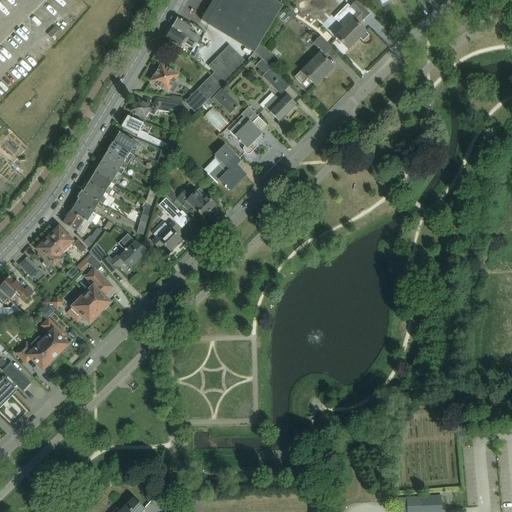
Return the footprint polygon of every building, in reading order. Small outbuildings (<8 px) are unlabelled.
[(213,0),(201,20),(200,20),(254,53),(259,45),(285,0),(213,0)] [(334,37),(340,43),(347,50),(365,31),(357,24),(362,19),(363,20),(369,14),(355,0),(349,7),(354,12),(344,23),(346,25),(334,37)] [(193,27),(191,26),(177,18),(171,28),(199,45),(202,38),(190,32),(193,27)] [(47,35),(50,39),(58,31),(54,27),(47,35)] [(199,45),(171,28),(165,38),(178,47),(181,43),(191,49),(189,53),(194,56),(199,45)] [(324,55),(326,54),(331,48),(319,36),(312,43),(324,55)] [(272,58),(259,45),(254,53),(266,65),(272,58)] [(214,73),(211,76),(221,86),(240,68),(245,63),(228,46),(216,58),(222,65),(214,73)] [(299,70),(292,76),(300,85),(307,78),(315,86),(321,81),(320,80),(332,67),(318,53),(300,71),(299,70)] [(161,65),(150,82),(167,92),(168,89),(172,92),(176,86),(172,83),(177,75),(161,65)] [(288,87),(270,69),(263,75),(282,94),(288,87)] [(211,76),(203,83),(213,94),(221,86),(211,76)] [(219,90),(211,98),(228,116),(236,107),(219,90)] [(193,94),(184,102),(194,113),(201,106),(196,102),(198,100),(193,94)] [(275,96),(264,107),(279,121),(280,120),(281,121),(285,117),(284,116),(296,104),(287,96),(281,102),(275,96)] [(168,109),(180,111),(182,99),(171,97),(170,99),(157,97),(151,105),(146,102),(145,104),(137,100),(134,105),(132,105),(131,108),(131,109),(130,111),(144,119),(148,113),(154,116),(157,110),(158,110),(161,106),(169,107),(168,109)] [(251,124),(257,117),(247,107),(240,113),(243,116),(229,130),(244,146),(243,148),(243,151),(246,154),(249,154),(256,147),(256,145),(253,142),(261,134),(251,124)] [(202,120),(214,135),(223,127),(211,113),(202,120)] [(121,127),(137,136),(163,148),(165,143),(146,135),(146,134),(140,131),(143,126),(127,116),(127,117),(124,119),(123,122),(121,127)] [(112,141),(111,142),(132,155),(135,150),(132,148),(135,142),(119,133),(118,134),(117,133),(114,137),(115,138),(113,142),(112,141)] [(132,155),(111,142),(107,149),(108,150),(107,152),(123,162),(126,164),(132,155)] [(236,184),(240,180),(245,175),(235,166),(239,162),(224,148),(215,157),(222,165),(209,178),(217,185),(220,182),(230,191),(236,184)] [(164,151),(159,149),(154,168),(159,169),(164,151)] [(123,162),(107,152),(106,154),(104,154),(103,156),(103,158),(100,163),(117,172),(120,175),(123,169),(120,167),(123,162)] [(117,172),(100,163),(98,164),(97,166),(97,168),(94,173),(111,182),(114,184),(117,179),(114,177),(117,172)] [(154,168),(153,168),(151,174),(150,179),(156,181),(158,176),(159,169),(154,168)] [(108,187),(111,182),(94,173),(92,172),(89,178),(90,179),(89,182),(105,192),(108,194),(111,189),(108,187)] [(153,193),(155,186),(156,181),(150,179),(149,184),(147,191),(153,193)] [(105,192),(89,182),(87,181),(83,188),(84,189),(83,192),(99,202),(102,204),(105,199),(102,197),(105,192)] [(191,194),(187,190),(178,199),(183,205),(181,207),(190,216),(195,210),(202,217),(214,205),(197,188),(191,194)] [(95,207),(99,202),(83,192),(81,191),(77,198),(78,199),(76,201),(92,212),(95,214),(99,209),(95,207)] [(150,204),(151,200),(153,193),(147,191),(145,198),(144,202),(150,204)] [(165,198),(160,204),(164,209),(170,203),(165,198)] [(95,214),(92,212),(76,201),(75,201),(71,208),(72,209),(70,212),(81,219),(84,220),(89,224),(95,214)] [(147,216),(149,210),(150,204),(144,202),(142,208),(141,214),(147,216)] [(84,220),(81,219),(70,212),(63,223),(71,228),(77,232),(84,220)] [(146,222),(147,216),(141,214),(139,220),(138,225),(145,226),(146,222)] [(156,237),(152,242),(159,250),(164,245),(169,250),(169,251),(181,239),(175,234),(178,231),(171,224),(167,227),(163,224),(153,234),(156,237)] [(145,226),(138,225),(136,232),(142,234),(145,226)] [(48,237),(48,238),(61,251),(71,241),(58,228),(53,233),(51,233),(49,236),(48,237)] [(107,257),(102,262),(111,272),(116,267),(123,261),(129,268),(145,252),(127,234),(117,244),(123,249),(117,255),(110,261),(107,257)] [(90,236),(83,243),(88,248),(92,244),(94,241),(90,236)] [(61,251),(48,238),(46,240),(45,240),(42,242),(42,244),(36,249),(41,254),(39,255),(44,260),(42,262),(46,266),(53,266),(64,255),(61,251)] [(77,240),(72,245),(81,253),(86,248),(77,240)] [(27,257),(20,264),(31,275),(38,268),(27,257)] [(94,272),(100,267),(90,257),(85,262),(94,270),(84,281),(91,288),(83,296),(100,313),(103,310),(104,311),(108,307),(107,306),(109,303),(103,297),(111,289),(94,272)] [(79,277),(88,271),(83,264),(74,271),(79,277)] [(29,297),(9,277),(6,280),(5,279),(1,283),(2,284),(0,286),(0,287),(11,298),(16,293),(25,302),(29,297)] [(0,300),(6,306),(10,301),(0,290),(0,300)] [(89,324),(100,313),(83,296),(67,312),(75,319),(79,315),(89,324)] [(62,303),(56,297),(51,303),(57,309),(62,303)] [(24,314),(13,303),(10,307),(2,307),(2,305),(0,303),(0,313),(17,314),(24,314)] [(0,315),(8,323),(17,314),(0,313),(0,315)] [(49,335),(44,340),(59,354),(68,345),(61,338),(64,335),(48,319),(41,326),(49,335)] [(26,343),(16,353),(25,362),(29,357),(42,370),(59,354),(44,340),(40,336),(29,347),(26,343)] [(0,380),(0,407),(8,399),(7,398),(14,390),(13,389),(17,385),(23,390),(30,383),(11,364),(3,371),(7,375),(2,380),(1,379),(0,380)] [(166,496),(166,505),(174,504),(174,495),(166,496)] [(440,511),(440,496),(398,498),(398,511),(440,511)] [(141,511),(144,509),(133,499),(120,511),(141,511)]
